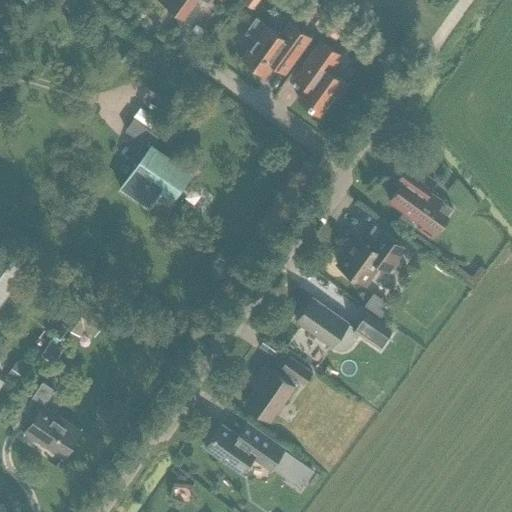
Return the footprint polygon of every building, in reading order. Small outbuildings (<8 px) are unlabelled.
[(161,0),(184,17),(195,0),(161,0)] [(307,17),(319,26),(327,15),(315,6),(307,17)] [(347,24),(334,14),(322,29),(336,40),(347,24)] [(242,58),(265,75),(272,66),(284,75),(311,38),(290,23),(280,36),(263,24),(253,38),(256,40),(242,58)] [(335,97),(337,99),(348,85),(331,72),(342,56),(321,41),(293,79),(305,88),(298,99),(321,116),(335,97)] [(161,192),(172,200),(191,174),(153,146),(158,138),(134,121),(125,133),(149,150),(120,191),(148,211),(161,192)] [(434,234),(448,215),(438,207),(442,201),(429,191),(436,182),(410,163),(399,178),(404,182),(389,202),(403,212),(410,217),(434,234)] [(410,217),(403,212),(393,226),(400,231),(410,217)] [(378,267),(387,273),(405,248),(380,230),(370,245),(358,236),(337,265),(365,285),(378,267)] [(0,285),(12,267),(0,258),(0,285)] [(347,349),(349,348),(359,334),(380,348),(392,331),(366,312),(355,328),(313,298),(296,321),(332,347),(335,348),(338,349),(341,350),(344,350),(347,349)] [(83,331),(93,338),(106,320),(78,301),(60,325),(61,326),(67,330),(79,338),(83,331)] [(67,330),(61,326),(54,336),(60,340),(67,330)] [(396,349),(406,355),(413,342),(403,336),(396,349)] [(50,341),(41,355),(53,364),(63,349),(50,341)] [(313,372),(290,356),(282,368),(287,372),(283,378),(265,365),(256,378),(261,381),(245,403),(271,421),(296,387),(294,386),(298,379),(305,384),(313,372)] [(17,361),(7,375),(17,382),(27,368),(17,361)] [(23,435),(62,460),(81,431),(44,406),(55,390),(43,382),(23,411),(34,419),(23,435)] [(282,452),(246,425),(238,436),(223,424),(206,448),(241,473),(253,457),(270,469),(282,452)]
